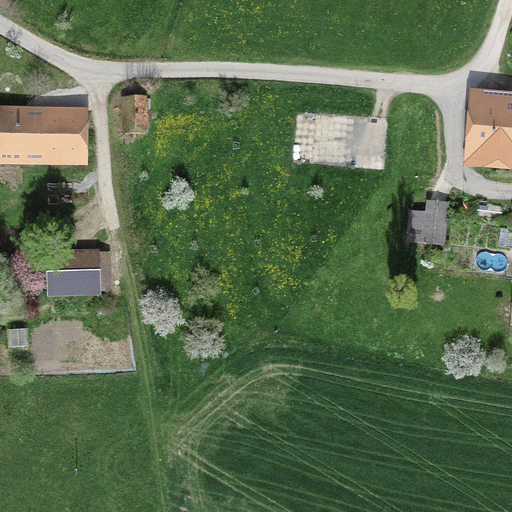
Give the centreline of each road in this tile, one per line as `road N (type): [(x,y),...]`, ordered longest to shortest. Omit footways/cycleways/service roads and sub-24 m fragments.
road 1 (track): [(0,24),(86,71),(426,86),(466,82),(487,55),(507,0)]
road 2 (track): [(144,381),(101,168),(99,71)]
road 3 (track): [(447,84),(449,168),(464,180),(511,188)]
